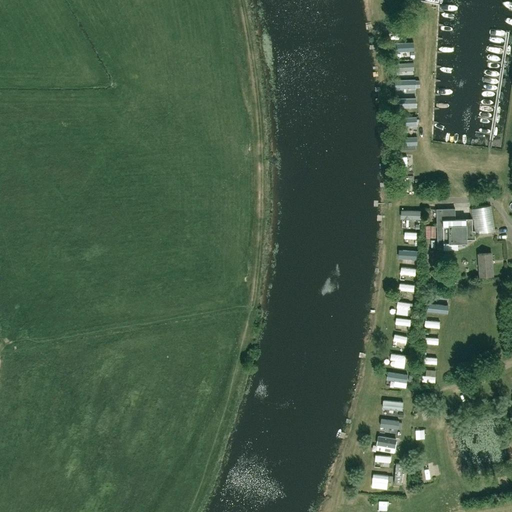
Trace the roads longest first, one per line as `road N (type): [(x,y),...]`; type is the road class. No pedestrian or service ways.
road 1 (track): [(149,511),(217,392),(249,309),(256,164),(239,0)]
road 2 (track): [(340,499),(371,392),(392,268),(391,201)]
